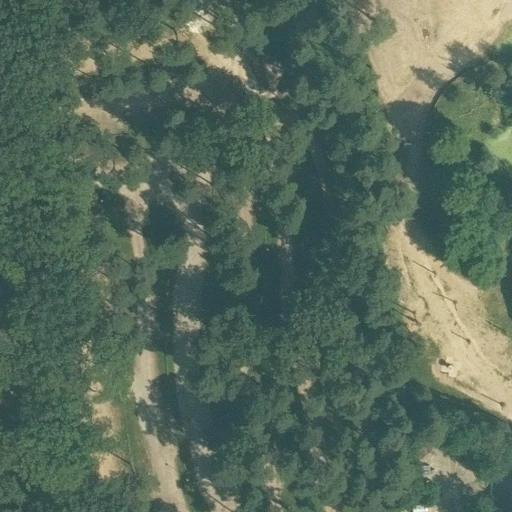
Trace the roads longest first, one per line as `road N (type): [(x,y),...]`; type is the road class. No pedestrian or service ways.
road 1 (unknown): [(336,511),(287,301),(283,177),(265,105),(300,147),(344,286),(381,511)]
road 2 (unknown): [(285,511),(247,386),(249,189),(226,132)]
road 3 (unknown): [(117,511),(71,174)]
road 4 (track): [(191,151),(265,105),(274,85),(264,41),(241,0)]
road 5 (unknown): [(0,371),(28,511)]
